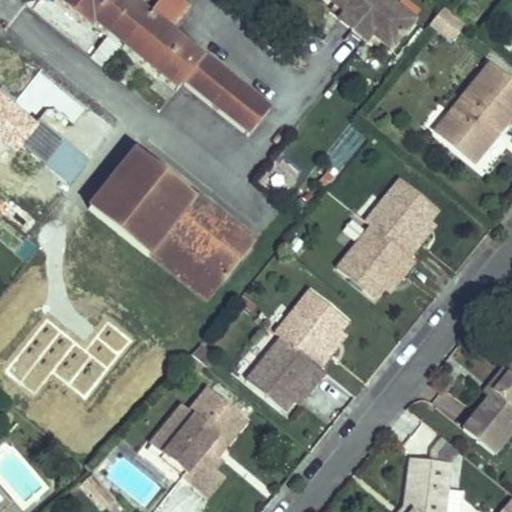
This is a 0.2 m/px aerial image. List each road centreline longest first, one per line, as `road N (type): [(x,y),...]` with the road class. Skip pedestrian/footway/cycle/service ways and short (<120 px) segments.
road 1 (residential): [(300,511),(511,250)]
road 2 (unknown): [(13,0),(202,158)]
